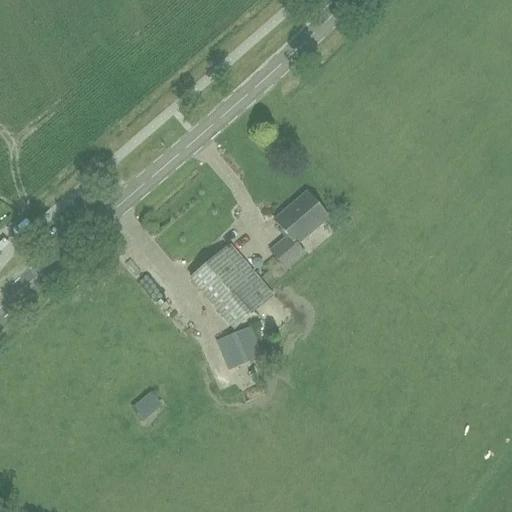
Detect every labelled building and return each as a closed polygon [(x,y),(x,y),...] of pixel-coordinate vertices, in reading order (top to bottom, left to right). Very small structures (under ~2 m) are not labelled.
[(285,270),(303,254),(295,245),(327,218),(307,194),(274,222),(287,237),(270,252),(285,270)] [(133,272),(151,260),(138,242),(120,254),(133,272)] [(233,330),(272,295),(228,244),(189,279),(233,330)] [(227,371),(261,355),(250,326),(215,341),(227,371)] [(143,422),(161,405),(150,392),(131,408),(143,422)]
